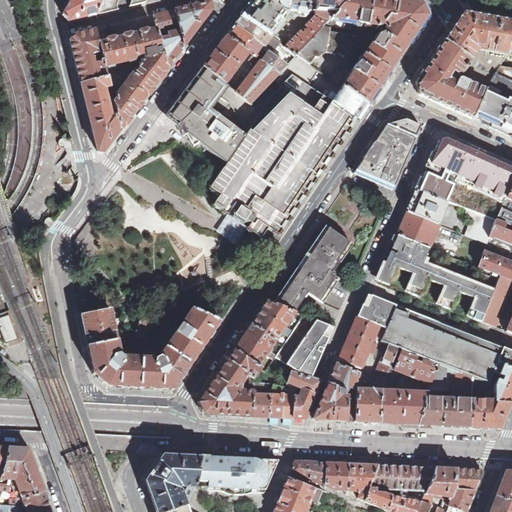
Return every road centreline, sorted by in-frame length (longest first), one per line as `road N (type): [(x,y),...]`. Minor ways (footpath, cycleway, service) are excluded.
road 1 (residential): [(388,99),(180,403)]
road 2 (residential): [(180,403),(101,398),(84,381),(57,256),(62,233),(95,188)]
road 3 (residential): [(434,117),(323,382)]
road 4 (residential): [(95,188),(231,3)]
road 5 (tertiary): [(298,438),(503,449)]
road 6 (tertiary): [(2,417),(180,427)]
road 7 (unclassified): [(76,511),(35,397),(0,363)]
road 8 (residential): [(95,188),(56,31)]
road 9 (residential): [(184,0),(56,31)]
road 10 (residential): [(457,0),(388,99)]
road 11 (residential): [(142,511),(131,475),(148,449),(197,432)]
